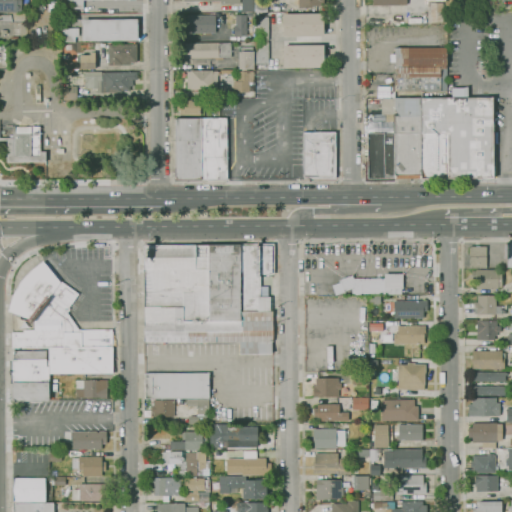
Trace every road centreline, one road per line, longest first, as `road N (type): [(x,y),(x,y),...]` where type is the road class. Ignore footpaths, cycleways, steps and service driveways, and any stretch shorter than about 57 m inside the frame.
road 1 (primary): [(69,227),(511,224)]
road 2 (primary): [(511,193),(158,197)]
road 3 (residential): [(449,224),(450,511)]
road 4 (residential): [(285,225),(290,511)]
road 5 (residential): [(127,227),(128,511)]
road 6 (residential): [(156,0),(158,197)]
road 7 (residential): [(348,0),(352,194)]
road 8 (primary): [(158,197),(0,198)]
road 9 (primary): [(429,194),(381,209),(311,211),(285,225)]
